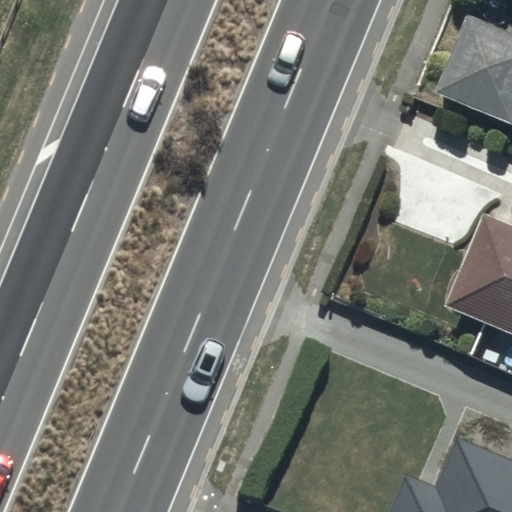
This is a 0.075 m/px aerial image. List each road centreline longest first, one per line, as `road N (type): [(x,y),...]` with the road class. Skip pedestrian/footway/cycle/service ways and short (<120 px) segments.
road 1 (trunk): [(328,0),(118,511)]
road 2 (trunk): [(0,405),(167,0)]
